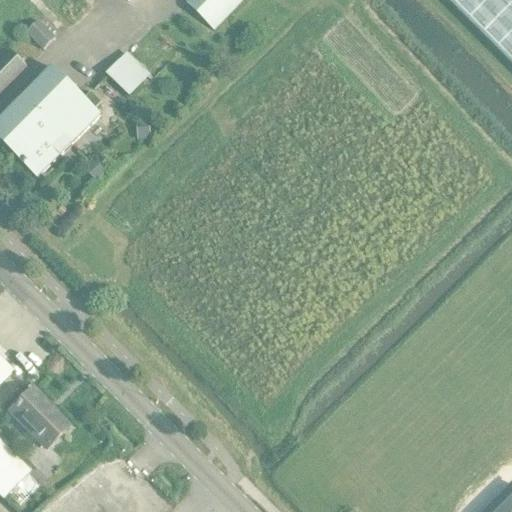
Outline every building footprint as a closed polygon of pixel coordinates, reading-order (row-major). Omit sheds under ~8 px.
[(193,0),(188,6),(214,32),(214,33),(246,0),(193,0)] [(511,0),(448,0),(511,64),(511,0)] [(56,40),(40,23),(27,36),(44,52),(56,40)] [(151,76),(128,55),(107,77),(130,98),(151,76)] [(10,56),(0,66),(0,95),(25,70),(10,56)] [(0,144),(37,181),(53,165),(99,118),(71,91),(72,90),(53,71),(6,118),(8,120),(0,127),(0,144)] [(84,170),(97,183),(108,173),(95,160),(84,170)] [(0,384),(9,376),(0,365),(0,384)] [(68,429),(31,392),(9,415),(46,452),(68,429)] [(0,498),(4,502),(30,476),(0,445),(0,498)] [(511,511),(511,486),(485,511),(511,511)]
